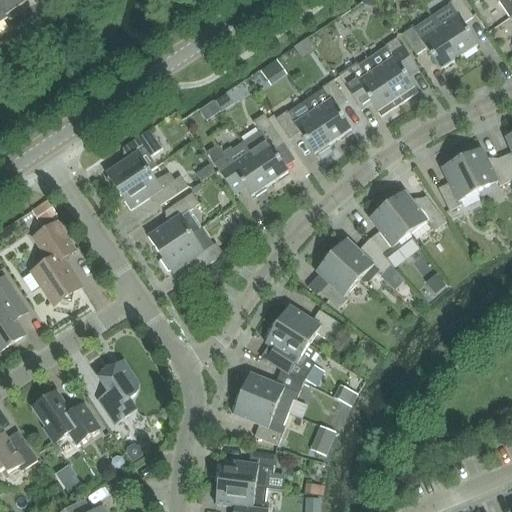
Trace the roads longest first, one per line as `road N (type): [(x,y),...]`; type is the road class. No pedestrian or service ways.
road 1 (residential): [(196,382),(321,211),(425,134),(511,94)]
road 2 (tertiary): [(39,151),(265,0)]
road 3 (residential): [(143,303),(39,151)]
road 4 (residential): [(0,397),(143,303)]
road 5 (residential): [(180,511),(196,382)]
